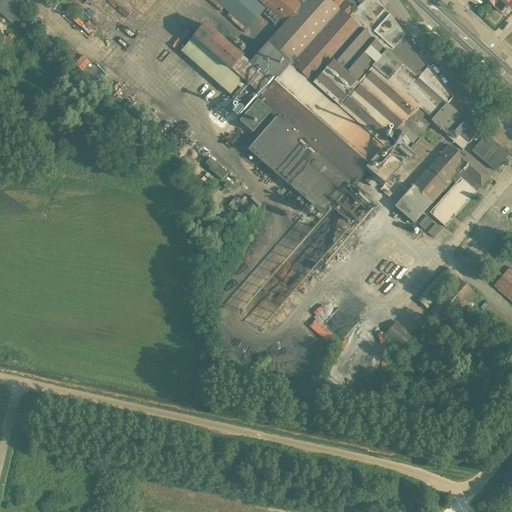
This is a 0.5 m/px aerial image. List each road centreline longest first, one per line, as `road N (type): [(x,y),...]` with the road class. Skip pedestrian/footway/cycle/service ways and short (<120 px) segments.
road 1 (unclassified): [(0,378),(466,489),(511,445)]
road 2 (unclassified): [(511,130),(448,76),(390,0)]
